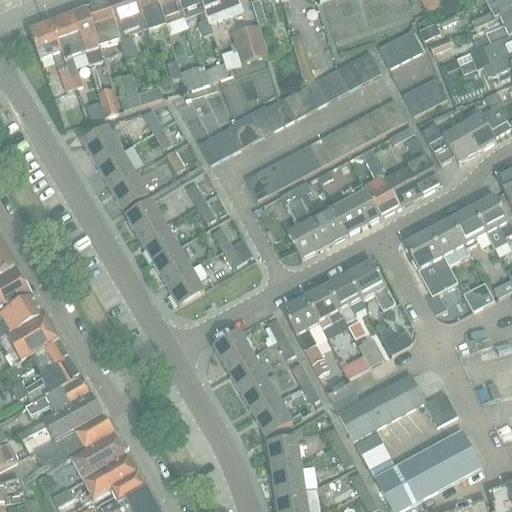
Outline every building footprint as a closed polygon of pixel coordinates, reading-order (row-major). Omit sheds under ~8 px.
[(138,0),(115,0),(108,3),(118,38),(120,43),(126,63),(137,59),(130,35),(139,32),(141,39),(149,36),(149,34),(138,0)] [(156,0),(138,0),(149,34),(166,29),(165,25),(156,0)] [(176,0),(156,0),(165,25),(183,18),(176,0)] [(176,0),(183,18),(184,21),(199,15),(202,24),(198,26),(203,40),(213,37),(210,30),(209,26),(199,0),(176,0)] [(238,0),(199,0),(209,26),(223,21),(224,22),(244,14),(238,0)] [(441,9),(435,0),(419,0),(427,16),(441,9)] [(435,0),(441,9),(441,10),(450,6),(446,0),(435,0)] [(511,0),(490,0),(497,14),(482,20),(484,26),(499,20),(511,13),(511,0)] [(260,2),(252,4),(259,28),(267,26),(260,2)] [(87,11),(86,12),(98,49),(98,51),(120,43),(118,38),(108,3),(87,10),(87,11)] [(86,12),(69,18),(84,54),(84,55),(88,69),(100,65),(95,50),(98,49),(86,12)] [(470,56),(511,37),(511,13),(499,20),(504,30),(487,37),(488,39),(474,45),(477,53),(470,56)] [(69,18),(49,24),(74,91),(82,88),(72,60),(84,55),(84,54),(69,18)] [(74,91),(49,24),(29,31),(40,63),(53,58),(66,94),(74,91)] [(439,37),(435,27),(420,34),(425,44),(439,37)] [(269,58),(259,28),(232,36),(241,66),(269,58)] [(411,61),(423,55),(411,34),(400,40),(411,61)] [(302,37),(292,40),(304,87),(315,85),(302,37)] [(511,37),(470,56),(477,72),(484,70),(488,79),(511,70),(511,69),(511,37)] [(389,45),(400,67),(411,61),(400,40),(389,45)] [(400,67),(389,45),(378,51),(389,72),(400,67)] [(370,55),(359,61),(370,82),(381,76),(370,55)] [(359,61),(348,67),(360,88),(370,82),(359,61)] [(176,64),(167,66),(172,84),(181,81),(176,64)] [(224,67),(205,73),(210,87),(228,80),(224,67)] [(348,67),(338,72),(349,93),(360,88),(348,67)] [(186,94),(209,87),(203,68),(180,75),(186,94)] [(338,72),(327,78),(339,99),(349,93),(338,72)] [(130,77),(120,80),(127,101),(120,104),(123,113),(140,108),(130,77)] [(131,77),(130,77),(140,108),(162,101),(158,91),(138,98),(131,77)] [(327,78),(317,84),(328,105),(339,99),(327,78)] [(424,87),(435,108),(447,103),(435,81),(424,87)] [(317,84),(306,89),(317,110),(328,105),(317,84)] [(424,87),(413,93),(424,114),(435,108),(424,87)] [(306,89),(296,95),(307,116),(317,110),(306,89)] [(111,92),(98,96),(105,121),(119,117),(111,92)] [(424,114),(413,93),(402,99),(413,120),(424,114)] [(296,95),(285,101),(296,122),(307,116),(296,95)] [(496,96),(485,101),(490,112),(501,107),(496,96)] [(285,101),(273,107),(284,128),(296,122),(285,101)] [(395,102),(384,108),(395,129),(406,123),(395,102)] [(273,107),(263,113),(274,134),(284,128),(273,107)] [(384,108),(373,113),(385,135),(395,129),(384,108)] [(143,118),(153,136),(162,131),(151,113),(143,118)] [(263,113),(252,118),(264,139),(274,134),(263,113)] [(373,113),(363,119),(374,141),(385,135),(373,113)] [(455,117),(449,121),(471,159),(497,144),(481,117),(462,129),(455,117)] [(252,118),(242,124),(253,145),(264,139),(252,118)] [(363,119),(352,125),(364,146),(374,141),(363,119)] [(471,159),(449,121),(447,122),(454,134),(444,139),(436,125),(421,133),(441,168),(454,160),(458,166),(471,159)] [(242,124),(231,130),(243,150),(253,145),(242,124)] [(352,125),(341,130),(353,152),(364,146),(352,125)] [(231,130),(221,135),(232,156),(243,150),(231,130)] [(341,130),(331,136),(342,157),(353,152),(341,130)] [(82,147),(95,169),(121,154),(108,131),(82,147)] [(162,131),(153,136),(163,153),(172,148),(162,131)] [(393,149),(414,138),(410,131),(390,142),(393,149)] [(221,135),(210,141),(221,162),(232,156),(221,135)] [(331,136),(320,141),(332,163),(342,157),(331,136)] [(416,165),(386,181),(401,210),(441,189),(416,140),(405,146),(416,165)] [(221,162),(210,141),(199,147),(211,168),(221,162)] [(320,141),(310,147),(321,169),(332,163),(320,141)] [(310,147),(299,153),(311,174),(321,169),(310,147)] [(376,183),(364,189),(381,221),(401,210),(386,181),(370,151),(361,156),(376,183)] [(176,175),(185,170),(175,153),(166,158),(176,175)] [(299,153),(289,158),(300,180),(311,174),(299,153)] [(121,154),(95,169),(108,191),(134,176),(121,154)] [(289,158),(278,164),(289,186),(300,180),(289,158)] [(278,164),(267,170),(279,191),(289,186),(278,164)] [(267,170),(257,175),(268,197),(279,191),(267,170)] [(511,211),(511,174),(498,181),(511,211)] [(268,197),(257,175),(246,181),(257,203),(268,197)] [(134,176),(108,191),(122,214),(148,199),(134,176)] [(325,251),(307,219),(298,202),(311,196),(305,185),(280,199),(297,231),(287,237),(301,264),(325,251)] [(187,193),(197,210),(206,204),(196,187),(187,193)] [(346,206),(334,212),(348,238),(381,221),(364,189),(363,189),(362,188),(343,199),(346,206)] [(495,199),(472,211),(487,237),(497,231),(499,235),(511,228),(495,199)] [(206,204),(197,210),(207,227),(216,221),(206,204)] [(126,221),(140,243),(166,228),(152,205),(126,221)] [(472,211),(450,222),(466,253),(478,246),(476,243),(487,237),(472,211)] [(319,212),(307,219),(325,251),(348,238),(334,212),(322,218),(319,212)] [(450,222),(429,234),(443,261),(453,255),(455,259),(466,253),(450,222)] [(166,228),(140,243),(153,265),(178,250),(166,228)] [(213,236),(223,253),(232,248),(221,231),(213,236)] [(404,247),(419,274),(433,300),(428,303),(436,318),(447,313),(439,298),(457,287),(443,261),(429,234),(404,247)] [(0,280),(16,271),(0,244),(0,280)] [(232,248),(223,253),(233,271),(242,265),(232,248)] [(178,250),(153,265),(165,287),(191,272),(178,250)] [(372,265),(348,278),(362,305),(374,298),(383,315),(396,308),(372,265)] [(16,271),(0,280),(0,316),(32,299),(16,271)] [(191,272),(165,287),(179,310),(205,295),(191,272)] [(348,278),(326,289),(339,314),(346,326),(356,320),(350,308),(361,303),(362,305),(348,278)] [(498,302),(511,294),(511,285),(511,283),(493,293),(498,302)] [(484,286),(462,297),(471,315),(494,303),(484,286)] [(326,289),(305,301),(321,333),(332,327),(328,320),(339,314),(326,289)] [(0,344),(0,345),(44,318),(32,299),(0,319),(0,344)] [(321,333),(305,301),(282,313),(299,343),(310,337),(316,348),(326,343),(318,328),(319,328),(321,333)] [(60,345),(44,318),(0,345),(8,357),(14,354),(21,366),(60,345)] [(268,327),(277,345),(286,340),(276,322),(268,327)] [(359,324),(348,330),(355,344),(366,338),(359,324)] [(411,348),(405,337),(395,343),(389,332),(378,338),(390,361),(407,352),(411,348)] [(214,351),(227,374),(253,359),(240,336),(214,351)] [(286,340),(277,345),(287,362),(295,358),(286,340)] [(373,342),(358,349),(363,359),(369,371),(384,363),(373,342)] [(60,345),(21,366),(7,374),(13,387),(21,383),(19,379),(33,371),(31,369),(35,367),(42,378),(71,363),(60,345)] [(318,382),(330,375),(323,363),(324,363),(316,348),(304,354),(313,369),(312,370),(318,382)] [(253,359),(227,374),(240,396),(266,380),(253,359)] [(344,362),(339,365),(347,382),(369,371),(363,359),(347,368),(344,362)] [(27,398),(32,407),(81,380),(71,363),(42,378),(41,379),(45,387),(27,398)] [(292,372),(301,390),(310,385),(300,367),(292,372)] [(360,405),(338,417),(352,444),(426,405),(412,378),(360,405)] [(81,380),(32,407),(26,411),(31,420),(50,410),(55,418),(92,399),(81,380)] [(266,380),(240,396),(253,417),(279,402),(266,380)] [(347,382),(325,394),(332,406),(354,394),(347,382)] [(20,384),(10,390),(17,402),(27,396),(20,384)] [(310,385),(301,390),(311,407),(319,403),(310,385)] [(354,394),(332,406),(338,417),(360,405),(354,394)] [(431,418),(452,407),(446,395),(426,406),(431,418)] [(43,424),(54,444),(103,418),(92,399),(55,418),(43,424)] [(279,402),(253,417),(266,440),(292,425),(279,402)] [(437,430),(458,419),(452,407),(431,418),(437,430)] [(36,456),(47,478),(64,465),(71,462),(115,437),(103,418),(54,444),(55,447),(36,456)] [(326,435),(336,453),(344,448),(335,431),(326,435)] [(392,511),(405,511),(481,472),(461,435),(375,481),(392,511)] [(115,437),(71,462),(83,483),(127,458),(115,437)] [(267,448),(271,474),(301,469),(296,443),(267,448)] [(0,472),(17,464),(8,447),(0,451),(0,472)] [(344,448),(336,453),(345,471),(354,466),(344,448)] [(127,458),(83,483),(91,497),(82,502),(84,507),(110,492),(137,476),(127,458)] [(301,469),(271,474),(275,499),(305,494),(301,469)] [(137,476),(110,492),(118,507),(145,491),(137,476)] [(351,481),(360,498),(369,494),(359,476),(351,481)] [(0,486),(0,508),(4,507),(3,495),(16,492),(17,496),(22,495),(18,484),(0,486)] [(502,511),(511,508),(511,485),(487,495),(493,511),(502,511)] [(156,511),(145,491),(118,507),(109,511),(156,511)] [(73,501),(67,492),(53,501),(58,511),(61,511),(67,509),(65,506),(73,501)] [(307,511),(305,494),(275,499),(277,511),(307,511)] [(369,494),(360,498),(367,511),(377,511),(378,511),(369,494)] [(486,511),(483,503),(457,511),(486,511)]
